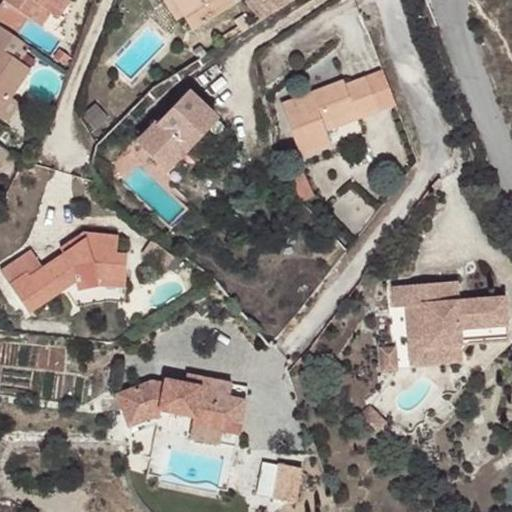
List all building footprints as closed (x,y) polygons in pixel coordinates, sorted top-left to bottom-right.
[(72,17),(84,0),(34,0),(28,10),(24,8),(4,38),(29,55),(39,40),(49,26),(61,35),(68,39),(80,22),(72,17)] [(187,13),(179,0),(167,0),(178,19),(187,13)] [(179,0),(187,13),(195,27),(239,2),(237,0),(179,0)] [(290,0),(248,0),(248,1),(262,18),(290,0)] [(52,49),(61,35),(49,26),(39,40),(52,49)] [(22,120),(42,91),(26,80),(36,65),(6,44),(0,52),(0,63),(5,67),(0,73),(0,132),(18,145),(30,126),(22,120)] [(379,69),(366,74),(379,109),(392,103),(379,69)] [(345,83),(343,78),(279,103),(298,153),(299,155),(331,142),(327,128),(324,122),(354,110),(356,117),(379,109),(366,74),(345,83)] [(216,119),(187,92),(136,144),(164,172),(216,119)] [(354,110),(324,122),(327,128),(356,117),(354,110)] [(0,179),(4,182),(12,187),(19,173),(0,160),(0,179)] [(124,264),(125,245),(90,244),(66,260),(68,263),(48,276),(37,260),(7,281),(37,324),(84,292),(86,299),(103,298),(103,290),(131,290),(133,265),(124,264)] [(157,250),(148,263),(171,279),(180,266),(157,250)] [(456,276),(389,281),(391,302),(403,302),(421,300),(424,341),(459,339),(505,335),(503,291),(457,295),(456,276)] [(131,298),(131,290),(103,290),(103,298),(131,298)] [(424,341),(421,300),(403,302),(407,361),(460,357),(459,339),(424,341)] [(394,340),(377,342),(379,368),(396,366),(394,340)] [(200,370),(185,367),(183,377),(198,380),(200,370)] [(162,379),(148,376),(115,389),(126,420),(152,411),(156,412),(158,403),(192,412),(190,421),(220,426),(221,419),(237,421),(243,393),(227,389),(230,376),(200,370),(198,380),(183,377),(163,373),(162,379)] [(385,417),(368,399),(358,408),(374,426),(385,417)] [(237,421),(221,419),(220,426),(236,429),(237,421)] [(220,426),(190,421),(187,433),(218,439),(220,426)] [(299,463),(277,459),(270,493),(292,497),(299,463)]
